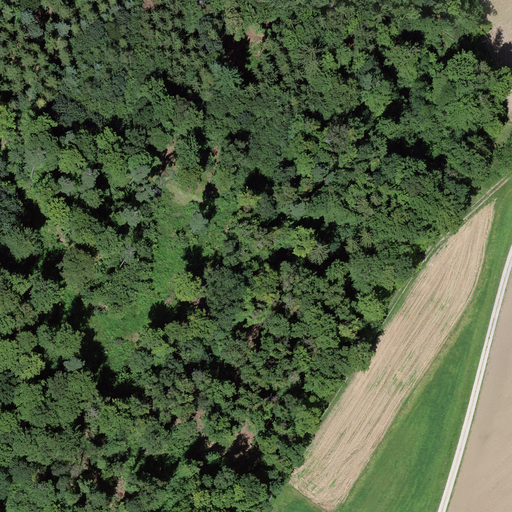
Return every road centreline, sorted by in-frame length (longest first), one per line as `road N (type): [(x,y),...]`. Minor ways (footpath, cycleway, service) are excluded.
road 1 (track): [(511,171),(424,253),(260,511)]
road 2 (track): [(511,251),(439,511)]
road 3 (track): [(467,0),(499,118),(447,230)]
